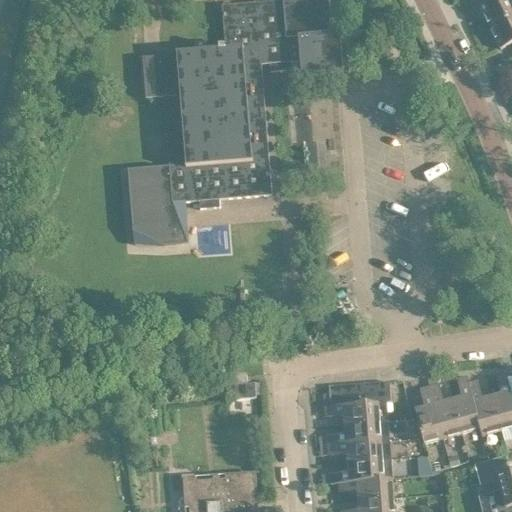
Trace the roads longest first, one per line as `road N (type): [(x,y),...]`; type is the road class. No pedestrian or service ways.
road 1 (residential): [(293,511),(287,373),(511,328)]
road 2 (tertiary): [(511,186),(480,95),(424,0)]
